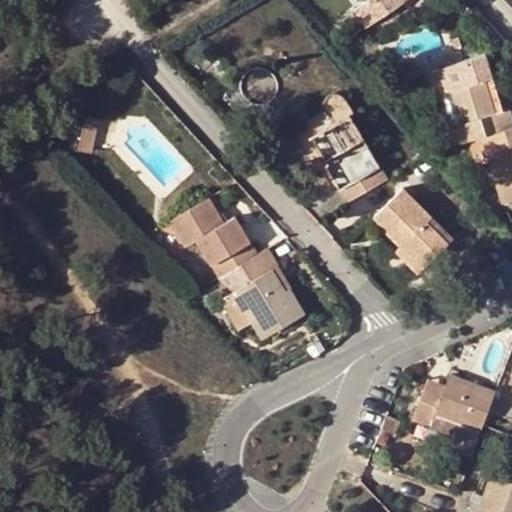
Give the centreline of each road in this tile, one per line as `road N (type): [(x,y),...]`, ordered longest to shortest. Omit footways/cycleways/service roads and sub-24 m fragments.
road 1 (residential): [(394,337),(145,56)]
road 2 (track): [(0,188),(144,372),(234,425)]
road 3 (residential): [(372,350),(275,395),(234,425),(224,450),(226,476),(249,511)]
road 4 (track): [(144,372),(182,511)]
road 5 (residential): [(511,286),(394,337)]
